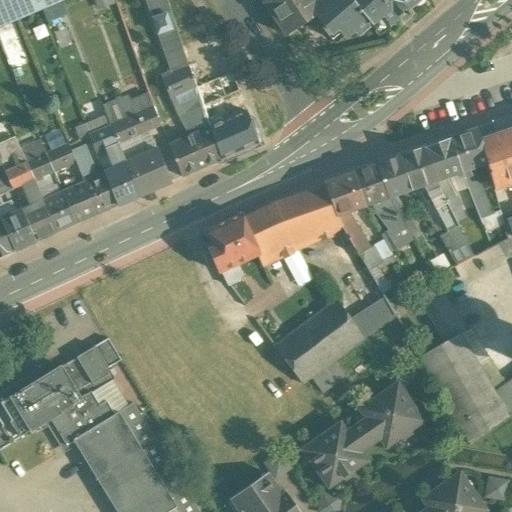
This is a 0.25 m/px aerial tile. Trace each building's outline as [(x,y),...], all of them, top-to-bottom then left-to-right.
[(0,0),(0,25),(60,0),(0,0)] [(95,0),(99,8),(116,1),(115,0),(95,0)] [(166,0),(144,0),(170,73),(188,64),(166,0)] [(265,0),(263,1),(284,31),(303,18),(305,21),(315,14),(323,9),(317,0),(265,0)] [(317,0),(323,9),(315,14),(325,25),(321,28),(336,44),(354,29),(359,34),(370,25),(381,38),(392,29),(389,24),(411,4),(415,7),(424,0),(317,0)] [(0,34),(13,66),(27,61),(14,28),(0,34)] [(162,76),(170,99),(196,87),(190,70),(188,64),(170,73),(162,76)] [(196,87),(170,99),(188,137),(210,127),(203,107),(196,87)] [(104,105),(111,126),(153,107),(148,93),(130,101),(127,95),(104,105)] [(153,107),(111,126),(118,144),(162,125),(155,107),(153,107)] [(247,111),(210,127),(221,159),(258,143),(247,111)] [(111,126),(89,136),(97,154),(118,144),(111,126)] [(188,137),(167,146),(181,177),(221,159),(210,127),(188,137)] [(476,129),(450,138),(461,173),(472,169),(487,164),(488,164),(480,141),(476,129)] [(511,129),(480,141),(488,164),(487,164),(494,191),(511,184),(511,129)] [(0,142),(0,162),(4,172),(26,163),(15,136),(0,142)] [(97,154),(89,136),(69,145),(76,163),(89,157),(97,154)] [(450,138),(423,148),(435,182),(445,179),(461,173),(450,138)] [(40,141),(28,147),(33,160),(46,155),(40,141)] [(69,145),(47,154),(55,172),(76,163),(69,145)] [(423,148),(398,157),(409,191),(424,186),(435,182),(423,148)] [(158,149),(126,164),(126,165),(138,196),(171,182),(158,149)] [(33,160),(26,163),(34,181),(55,172),(47,154),(46,155),(33,160)] [(89,157),(76,163),(84,183),(95,178),(92,170),(94,169),(89,157)] [(398,157),(376,164),(388,199),(396,196),(409,191),(398,157)] [(12,190),(23,185),(34,181),(26,163),(4,172),(12,190)] [(388,199),(376,164),(352,172),(365,207),(374,203),(388,199)] [(126,165),(105,174),(117,205),(138,196),(126,165)] [(491,214),(477,173),(473,174),(472,169),(461,173),(467,188),(479,219),(491,214)] [(0,174),(0,195),(12,190),(4,172),(0,174)] [(352,172),(323,182),(335,217),(348,213),(365,207),(352,172)] [(467,188),(461,173),(445,179),(448,183),(450,182),(455,192),(467,188)] [(95,178),(84,183),(97,214),(117,205),(105,174),(95,178)] [(448,183),(445,179),(435,182),(451,212),(462,206),(455,192),(450,182),(448,183)] [(34,181),(23,185),(32,206),(43,201),(34,181)] [(323,182),(273,200),(241,215),(260,254),(258,255),(264,267),(343,230),(335,217),(323,182)] [(451,212),(435,182),(424,186),(443,222),(453,216),(451,212)] [(84,183),(63,192),(76,223),(96,215),(97,214),(84,183)] [(63,192),(43,201),(56,232),(76,223),(63,192)] [(419,235),(396,196),(388,199),(398,215),(406,228),(412,239),(419,235)] [(398,215),(388,199),(374,203),(378,212),(381,211),(388,222),(398,215)] [(422,206),(418,199),(414,202),(418,209),(422,206)] [(32,206),(21,210),(35,241),(56,232),(43,201),(32,206)] [(21,210),(0,219),(15,251),(35,242),(35,241),(21,210)] [(491,214),(479,219),(491,247),(507,238),(500,211),(491,214)] [(361,233),(348,213),(335,217),(343,230),(349,240),(361,233)] [(260,254),(241,215),(207,231),(213,244),(207,247),(219,273),(222,272),(237,265),(258,255),(260,254)] [(398,215),(388,222),(390,226),(395,235),(406,228),(398,215)] [(0,257),(15,251),(0,219),(0,257)] [(390,226),(379,232),(390,252),(401,245),(395,235),(390,226)] [(406,228),(395,235),(401,245),(412,239),(406,228)] [(459,228),(440,238),(456,265),(473,256),(459,228)] [(369,248),(361,233),(349,240),(358,255),(359,254),(369,248)] [(359,254),(383,289),(389,285),(379,270),(386,266),(372,246),(369,248),(359,254)] [(237,265),(222,272),(228,285),(238,281),(241,273),(237,265)] [(466,331),(442,287),(419,300),(444,344),(462,333),(466,331)] [(338,300),(274,346),(302,385),(335,361),(363,340),(338,300)] [(444,344),(420,358),(469,444),(509,416),(496,393),(462,333),(444,344)] [(95,347),(108,368),(121,360),(108,339),(95,347)] [(92,385),(111,373),(108,368),(95,347),(77,358),(92,385)] [(78,394),(92,385),(77,358),(62,367),(78,394)] [(335,361),(312,378),(324,394),(346,377),(335,361)] [(62,367),(43,378),(38,370),(0,392),(0,449),(49,419),(66,446),(74,441),(116,511),(198,511),(133,403),(127,407),(111,381),(114,379),(111,373),(92,385),(78,394),(62,367)] [(397,383),(359,409),(365,418),(346,432),(340,423),(301,449),(328,488),(342,478),(344,481),(354,474),(353,471),(367,461),(360,452),(379,439),(386,448),(400,438),(402,441),(412,434),(410,431),(424,421),(397,383)] [(511,413),(511,389),(508,384),(496,393),(509,416),(511,413)] [(280,454),(266,463),(275,477),(289,468),(280,454)] [(460,472),(421,499),(427,508),(421,511),(402,511),(401,511),(484,511),(487,511),(460,472)] [(282,495),(267,473),(232,498),(241,511),(240,511),(299,511),(286,492),(282,495)] [(506,482),(489,479),(487,496),(503,499),(506,482)] [(336,511),(340,498),(323,495),(319,511),(336,511)]
